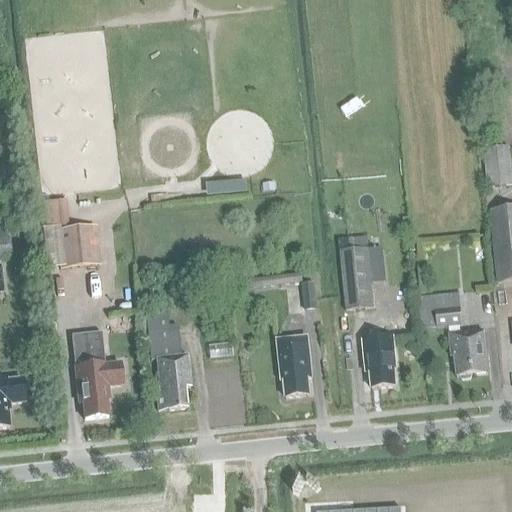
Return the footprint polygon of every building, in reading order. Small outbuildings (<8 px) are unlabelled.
[(511,187),(511,182),(509,149),(484,151),(487,190),(511,187)] [(263,193),(275,192),(274,184),(262,185),(263,193)] [(511,284),(511,209),(490,212),(498,286),(511,284)] [(0,263),(9,263),(4,228),(0,228),(0,263)] [(100,269),(96,228),(55,232),(59,273),(100,269)] [(385,285),(382,250),(340,254),(345,313),(374,310),(371,286),(385,285)] [(250,291),(302,284),(301,276),(249,282),(250,291)] [(304,312),(317,311),(314,285),(301,287),(304,312)] [(461,327),(458,295),(416,300),(420,331),(461,327)] [(181,359),(178,326),(148,329),(151,362),(157,361),(160,398),(156,398),(157,414),(168,414),(186,412),(184,390),(190,390),(187,358),(181,359)] [(488,375),(483,332),(449,336),(451,358),(454,358),(457,378),(459,378),(462,381),(470,381),(473,377),(488,375)] [(104,367),(101,334),(71,338),(74,371),(78,406),(82,406),(84,423),(108,421),(106,403),(108,403),(107,390),(122,389),(120,366),(104,367)] [(396,371),(392,339),(362,342),(366,374),(370,373),(371,391),(395,388),(394,371),(396,371)] [(312,381),(308,341),(278,344),(282,385),(284,385),(286,402),(310,400),(308,381),(312,381)] [(24,404),(21,380),(5,382),(5,381),(0,381),(0,429),(8,429),(6,412),(8,412),(8,406),(24,404)]
